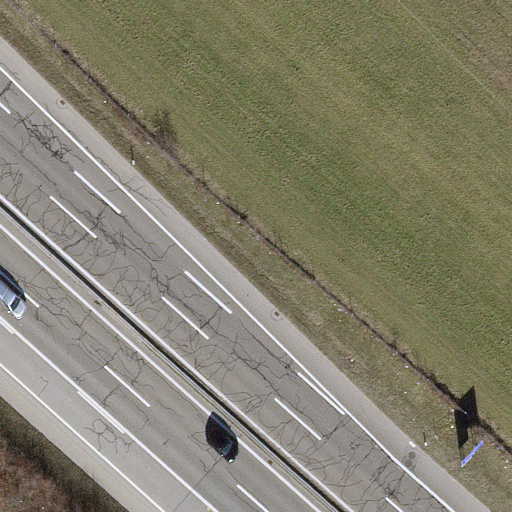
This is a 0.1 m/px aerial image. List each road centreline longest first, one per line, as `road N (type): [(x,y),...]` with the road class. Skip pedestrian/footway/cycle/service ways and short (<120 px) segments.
road 1 (motorway): [(407,511),(0,142)]
road 2 (motorway): [(0,279),(261,511)]
